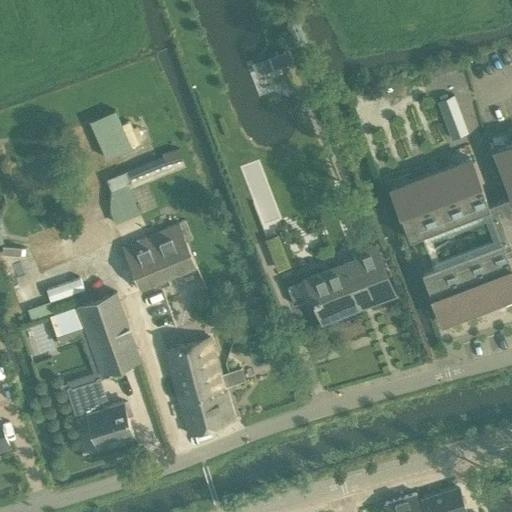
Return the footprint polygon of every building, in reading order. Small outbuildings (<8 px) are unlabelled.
[(269,57),(273,69),(292,62),(288,50),(269,57)] [(454,96),(437,103),(452,140),(468,133),(454,96)] [(111,156),(132,147),(128,137),(124,128),(115,106),(90,117),(107,158),(111,156)] [(128,137),(132,147),(133,147),(143,143),(135,124),(124,128),(128,137)] [(402,185),(404,190),(392,195),(409,241),(488,211),(501,242),(422,273),(440,319),(451,314),(453,319),(469,313),(467,308),(478,304),(480,309),(495,303),(493,298),(504,294),(506,299),(511,296),(511,268),(506,253),(511,251),(511,142),(504,145),(506,150),(495,154),(511,197),(488,206),(472,164),(471,164),(469,159),(454,164),(456,170),(445,174),(443,169),(428,175),(430,180),(419,184),(417,179),(402,185)] [(127,171),(107,179),(110,188),(126,182),(127,184),(132,182),(130,179),(166,165),(182,160),(179,148),(162,153),(163,156),(127,170),(127,171)] [(109,198),(112,205),(109,207),(116,224),(140,214),(127,184),(126,182),(110,188),(110,189),(113,197),(109,198)] [(142,292),(198,269),(179,225),(124,248),(142,292)] [(376,302),(395,294),(376,245),(357,253),(359,259),(308,279),(324,320),(375,300),(376,302)] [(287,255),(275,259),(279,271),(291,266),(287,255)] [(95,352),(133,339),(117,293),(85,304),(79,307),(86,328),(95,352)] [(86,328),(79,307),(53,316),(60,337),(86,328)] [(133,339),(95,352),(102,375),(141,362),(133,339)] [(231,379),(229,374),(222,376),(211,339),(166,352),(182,404),(207,396),(205,389),(224,383),(224,382),(231,379)] [(207,396),(182,404),(191,435),(236,421),(226,388),(245,382),(241,370),(229,374),(231,379),(224,382),(224,383),(205,389),(207,396)] [(129,417),(133,416),(129,404),(125,405),(124,403),(101,410),(99,406),(102,405),(101,400),(105,399),(99,381),(70,390),(78,417),(84,415),(88,428),(93,427),(99,448),(135,437),(129,417)] [(0,450),(9,447),(0,421),(0,450)] [(511,511),(511,482),(489,492),(497,511),(511,511)] [(467,511),(460,488),(423,500),(427,511),(467,511)] [(422,511),(416,493),(385,503),(388,511),(422,511)]
